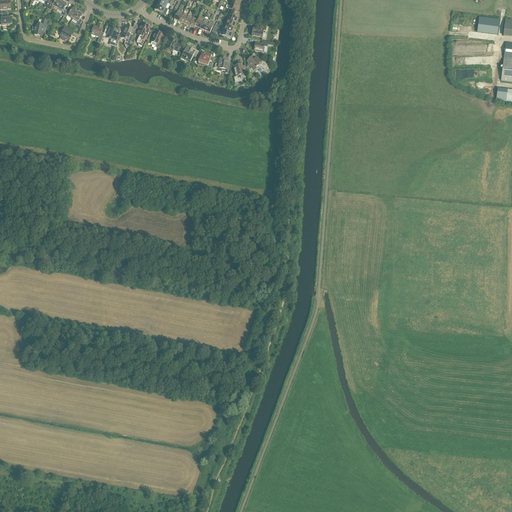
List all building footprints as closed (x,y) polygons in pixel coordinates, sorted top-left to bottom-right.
[(0,0),(0,10),(11,9),(10,1),(7,2),(3,2),(2,0),(0,0)] [(52,2),(52,1),(51,0),(42,0),(42,1),(45,3),(44,4),(45,8),(47,9),(52,2)] [(50,11),(54,9),(55,8),(58,10),(63,2),(62,1),(62,0),(56,0),(55,2),(53,0),(53,1),(52,2),(47,9),(50,11)] [(168,10),(170,5),(159,0),(157,5),(168,10)] [(61,15),(64,17),(67,11),(65,10),(68,5),(67,5),(68,4),(67,3),(64,1),(63,1),(63,2),(58,10),(63,13),(61,15)] [(238,13),(240,8),(231,4),(229,10),(231,11),(231,10),(238,13)] [(165,16),(168,10),(157,5),(155,10),(160,13),(160,14),(165,16)] [(70,13),(67,11),(64,17),(66,18),(68,16),(73,20),(78,12),(73,8),(70,13)] [(240,13),(238,13),(231,10),(231,11),(230,15),(239,19),(240,13)] [(78,23),(76,25),(79,27),(83,22),(80,20),(83,15),(83,14),(80,11),(79,12),(78,12),(73,20),(78,23)] [(174,20),(179,22),(183,14),(178,11),(174,20)] [(0,14),(0,25),(1,26),(12,25),(12,17),(3,18),(2,14),(0,14)] [(179,22),(184,24),(188,16),(183,14),(179,22)] [(228,20),(237,24),(239,19),(230,15),(228,20)] [(193,18),(188,16),(184,24),(189,27),(193,18)] [(479,17),(477,32),(497,34),(499,20),(479,17)] [(189,27),(194,29),(195,27),(198,20),(193,18),(189,27)] [(195,27),(200,29),(204,21),(199,18),(198,20),(195,27)] [(42,37),(43,32),(46,33),(46,31),(49,32),(51,28),(47,28),(48,21),(42,20),(41,25),(38,24),(38,27),(36,27),(36,28),(34,27),(33,28),(32,28),(32,29),(32,30),(32,31),(33,31),(33,32),(35,32),(34,35),(42,37)] [(209,23),(205,31),(210,34),(214,25),(215,22),(210,20),(209,23)] [(226,25),(235,29),(237,24),(228,20),(226,25)] [(503,36),(511,36),(511,21),(505,20),(503,36)] [(209,23),(204,21),(200,29),(205,31),(209,23)] [(94,26),(91,35),(99,38),(98,40),(101,41),(103,37),(104,34),(101,33),(103,29),(102,29),(103,26),(98,24),(97,27),(94,26)] [(142,24),(137,35),(140,36),(137,42),(139,43),(138,45),(142,47),(145,42),(146,42),(151,32),(148,31),(150,28),(142,24)] [(235,29),(226,25),(224,30),(233,34),(235,29)] [(62,32),(60,36),(61,37),(60,39),(65,42),(66,40),(69,41),(73,35),(69,33),(70,30),(64,26),(61,31),(62,32)] [(256,30),(253,29),(252,36),(262,38),(264,32),(266,32),(266,28),(257,26),(256,30)] [(126,27),(122,36),(121,38),(125,40),(126,40),(128,41),(128,42),(125,41),(125,42),(125,43),(125,44),(125,45),(125,46),(125,47),(126,48),(126,49),(128,47),(129,48),(131,42),(136,31),(130,28),(126,27)] [(104,34),(103,37),(106,38),(111,40),(110,42),(110,45),(109,45),(115,47),(116,45),(119,35),(120,32),(118,32),(119,31),(118,30),(110,28),(108,31),(106,30),(104,34)] [(232,39),(233,38),(234,34),(233,34),(224,30),(221,29),(219,35),(231,39),(232,39)] [(163,35),(156,31),(151,42),(152,42),(151,45),(155,47),(161,50),(163,44),(160,42),(162,37),(163,35)] [(170,38),(165,49),(172,52),(173,50),(178,53),(181,46),(177,44),(178,42),(170,38)] [(254,51),(264,53),(265,47),(267,48),(268,44),(273,45),(273,43),(262,41),(262,44),(256,43),(254,51)] [(511,43),(506,43),(501,81),(511,82),(511,43)] [(187,46),(181,59),(185,61),(186,60),(191,62),(195,52),(193,51),(193,49),(192,49),(192,48),(187,46)] [(198,63),(208,66),(208,67),(211,69),(213,64),(214,59),(211,58),(212,55),(202,52),(199,61),(198,63)] [(249,70),(250,69),(253,72),(254,71),(255,73),(258,70),(260,69),(264,69),(266,70),(268,68),(271,71),(272,69),(260,59),(255,55),(253,57),(252,57),(247,62),(249,64),(247,66),(248,67),(245,68),(246,71),(249,70)] [(228,59),(219,58),(218,65),(216,64),(214,69),(217,71),(221,72),(222,69),(226,70),(225,74),(228,74),(230,63),(227,63),(228,59)] [(246,71),(243,72),(242,67),(241,65),(234,66),(236,78),(235,78),(236,83),(242,81),(241,78),(248,77),(246,71)] [(458,69),(458,77),(483,77),(483,69),(458,69)] [(498,89),(496,101),(506,102),(507,90),(498,89)]
